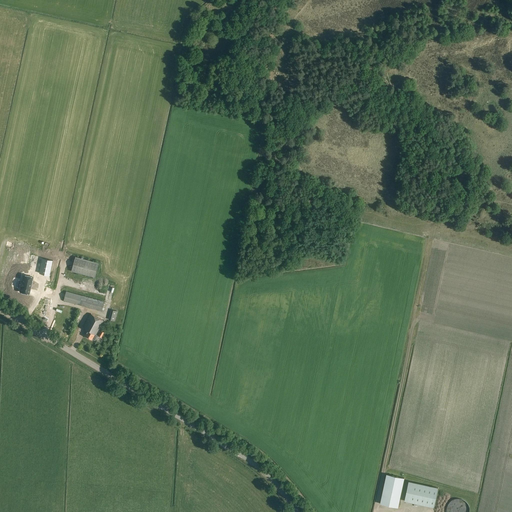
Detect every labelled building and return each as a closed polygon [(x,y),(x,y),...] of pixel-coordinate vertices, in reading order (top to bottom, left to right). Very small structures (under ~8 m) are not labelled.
[(95,278),(99,262),(75,256),(71,271),(95,278)] [(43,265),(40,280),(50,282),(53,267),(43,265)] [(30,299),(33,282),(24,280),(23,287),(20,286),(18,292),(21,293),(20,297),(30,299)] [(102,311),(104,301),(66,291),(64,301),(102,311)] [(115,321),(117,311),(111,310),(109,320),(115,321)] [(96,335),(103,321),(91,315),(83,329),(88,331),(85,337),(92,340),(95,335),(96,335)] [(62,323),(62,327),(72,328),(73,320),(60,319),(60,322),(62,323)] [(380,504),(397,508),(404,479),(386,475),(380,504)] [(434,509),(438,489),(417,485),(416,485),(409,483),(404,503),(434,509)]
